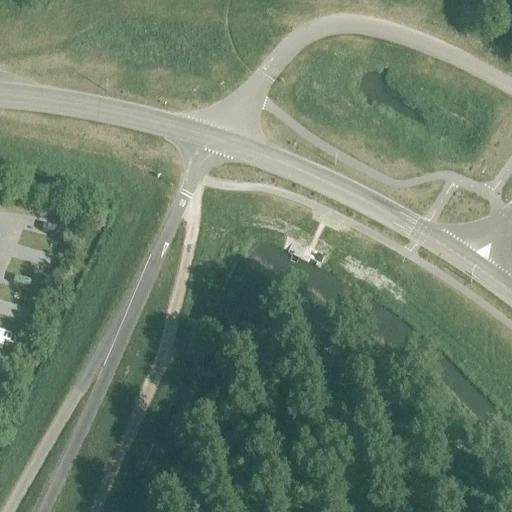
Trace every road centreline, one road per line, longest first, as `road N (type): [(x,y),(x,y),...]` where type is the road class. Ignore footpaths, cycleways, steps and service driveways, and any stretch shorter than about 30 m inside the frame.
road 1 (unclassified): [(215,140),(312,28),(351,24),(402,33),(511,89)]
road 2 (track): [(191,179),(194,221),(166,352),(94,511)]
road 3 (secondary): [(474,266),(329,183),(215,140)]
road 4 (secondary): [(215,140),(88,106),(0,95)]
road 5 (track): [(44,511),(118,335)]
